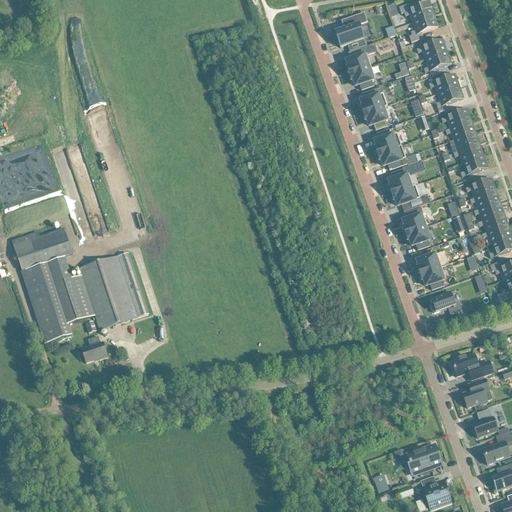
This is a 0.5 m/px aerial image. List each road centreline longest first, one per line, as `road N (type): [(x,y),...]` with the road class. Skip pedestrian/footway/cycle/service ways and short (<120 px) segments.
road 1 (unclassified): [(61,411),(270,387),(423,350)]
road 2 (unclassified): [(303,6),(423,350)]
road 3 (unclassified): [(0,229),(61,411)]
road 4 (unclassified): [(511,176),(449,0)]
road 5 (unclassified): [(423,350),(481,511)]
